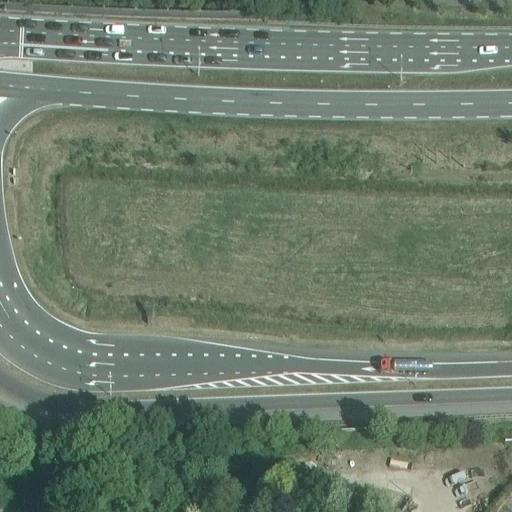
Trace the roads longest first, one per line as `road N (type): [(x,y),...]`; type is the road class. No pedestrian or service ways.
road 1 (motorway): [(511,368),(83,362),(40,347),(0,302)]
road 2 (motorway): [(0,383),(75,411),(511,399)]
road 3 (primary): [(0,84),(286,103),(511,103)]
road 4 (primary): [(511,51),(0,31)]
